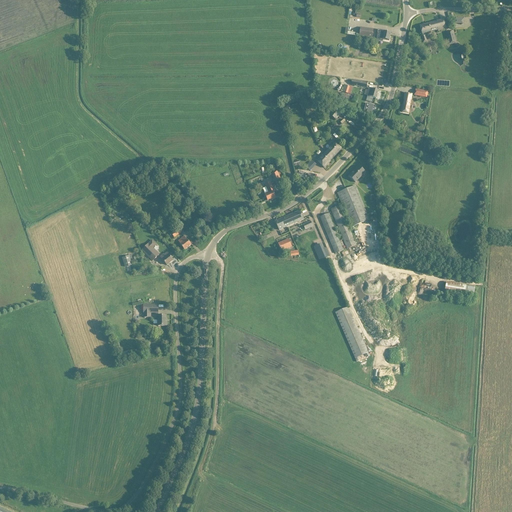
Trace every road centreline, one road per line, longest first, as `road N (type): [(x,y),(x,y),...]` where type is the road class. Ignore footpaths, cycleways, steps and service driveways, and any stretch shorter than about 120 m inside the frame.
road 1 (unclassified): [(206,254),(181,267),(179,395),(133,496),(104,511),(0,486)]
road 2 (unclassified): [(206,254),(222,231),(301,195),(380,116),(393,88),(406,9)]
road 3 (track): [(206,254),(222,265),(215,408),(182,511)]
road 4 (unclassified): [(155,511),(197,411),(206,254)]
